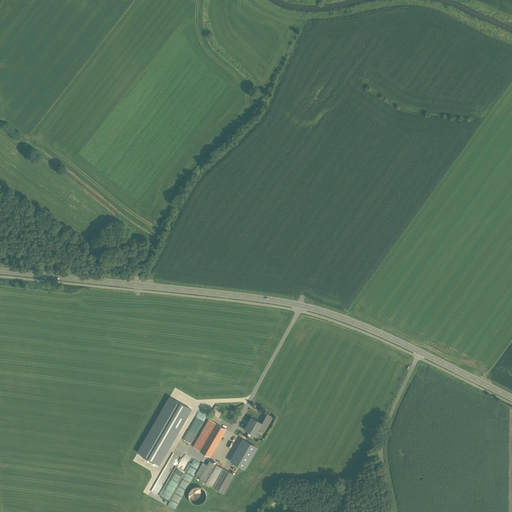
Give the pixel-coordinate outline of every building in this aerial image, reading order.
[(266,413),(261,422),(262,423),(259,428),(264,431),(273,417),(266,413)] [(252,417),(245,429),(255,435),(259,428),(262,423),(261,422),(252,417)] [(209,419),(193,447),(210,457),(226,429),(209,419)] [(241,437),(228,459),(236,464),(249,442),(241,437)] [(235,475),(210,461),(208,465),(203,462),(196,475),(200,477),(199,479),(224,494),(235,475)]
